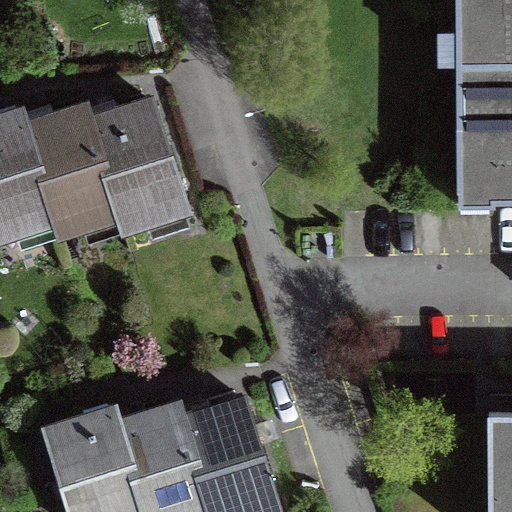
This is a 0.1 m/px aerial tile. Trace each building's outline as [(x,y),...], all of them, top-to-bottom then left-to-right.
[(511,0),(456,0),(457,64),(511,63),(511,0)] [(511,63),(457,64),(458,201),(511,200),(511,63)] [(121,111),(90,121),(118,211),(122,226),(186,207),(152,101),(121,111)] [(56,116),(26,126),(54,216),(59,232),(118,211),(90,121),(85,107),(56,116)] [(26,126),(22,111),(0,118),(0,235),(54,216),(26,126)] [(214,409),(183,419),(211,510),(212,511),(258,511),(278,506),(245,400),(214,409)] [(148,414),(119,424),(146,511),(204,511),(211,510),(183,419),(178,405),(148,414)] [(146,511),(119,424),(114,409),(79,420),(44,432),(69,511),(146,511)] [(511,511),(511,414),(489,415),(488,511),(511,511)]
